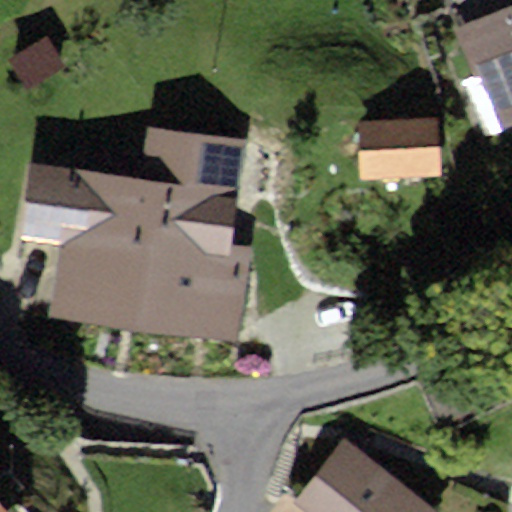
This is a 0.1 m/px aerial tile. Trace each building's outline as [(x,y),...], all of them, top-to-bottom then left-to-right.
[(511,0),(450,0),(497,123),(511,116),(511,0)] [(369,170),(431,167),(429,125),(367,128),(369,170)] [(234,148),(157,137),(149,192),(154,193),(139,300),(234,313),(240,270),(217,267),(234,148)] [(66,235),(59,288),(139,300),(154,193),(149,192),(36,177),(28,230),(66,235)] [(511,400),(511,383),(496,349),(419,384),(441,433),(511,400)] [(304,501),(318,511),(432,511),(435,509),(373,462),(362,477),(337,458),(304,501)]
